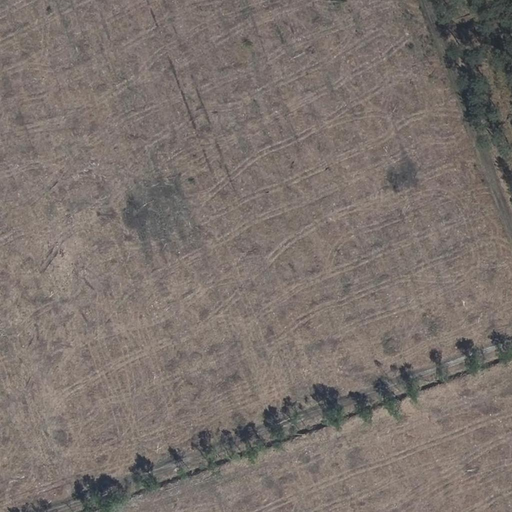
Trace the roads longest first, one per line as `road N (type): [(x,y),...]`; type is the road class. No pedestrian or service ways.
road 1 (track): [(511,345),(56,511)]
road 2 (track): [(511,205),(486,164),(426,0)]
